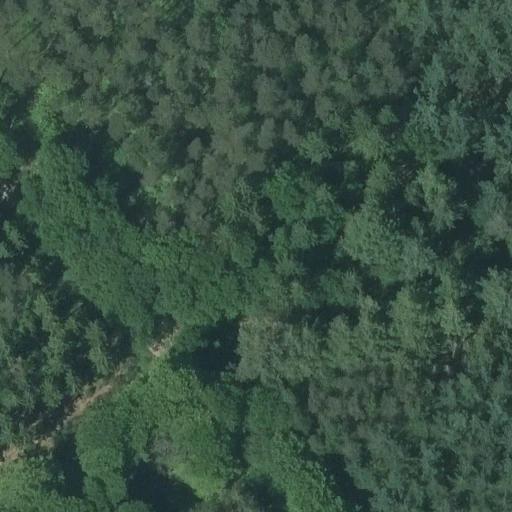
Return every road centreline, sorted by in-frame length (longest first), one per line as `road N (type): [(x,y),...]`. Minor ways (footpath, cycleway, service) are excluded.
road 1 (track): [(0,192),(62,249),(137,338),(221,406)]
road 2 (track): [(221,406),(293,374),(511,329)]
road 3 (track): [(95,511),(221,406)]
road 4 (track): [(221,406),(304,511)]
